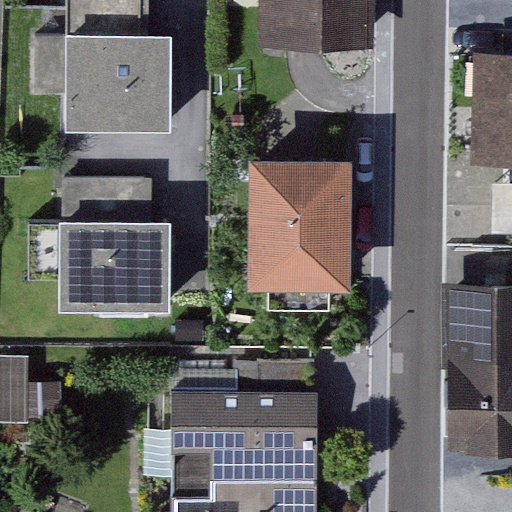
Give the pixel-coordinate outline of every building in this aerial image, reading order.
[(373,0),(278,0),(280,39),(313,38),(375,36),(373,0)] [(184,24),(80,23),(79,121),(183,122),(184,24)] [(67,96),(67,30),(38,30),(37,95),(67,96)] [(511,48),(483,49),(485,150),(511,149),(511,48)] [(359,282),(358,153),(261,153),(263,283),(359,282)] [(180,211),(70,212),(70,299),(180,299),(180,211)] [(62,266),(60,217),(39,218),(41,267),(62,266)] [(511,277),(453,278),(456,441),(511,440),(511,277)] [(39,348),(4,348),(5,414),(66,413),(66,377),(40,377),(39,348)] [(325,511),(326,384),(182,383),(180,511),(325,511)]
